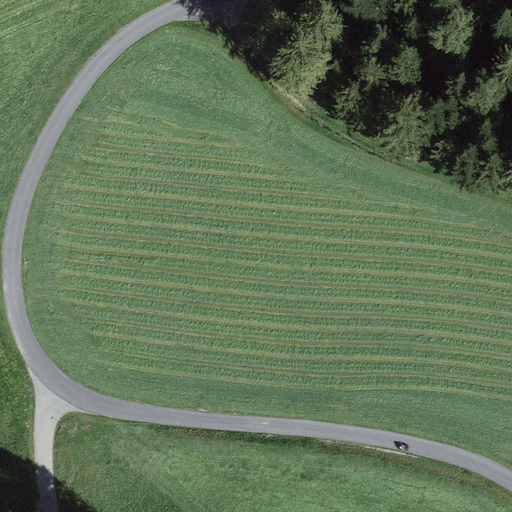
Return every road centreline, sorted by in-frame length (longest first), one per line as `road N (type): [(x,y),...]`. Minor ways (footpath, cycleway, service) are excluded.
road 1 (unclassified): [(202,0),(141,26),(102,59),(63,112),(24,195),(13,294),(31,351),(59,383)]
road 2 (unclassified): [(59,383),(106,406),(145,413),(380,438),(464,458),(511,481)]
road 3 (unclassified): [(50,511),(43,444),(59,383)]
